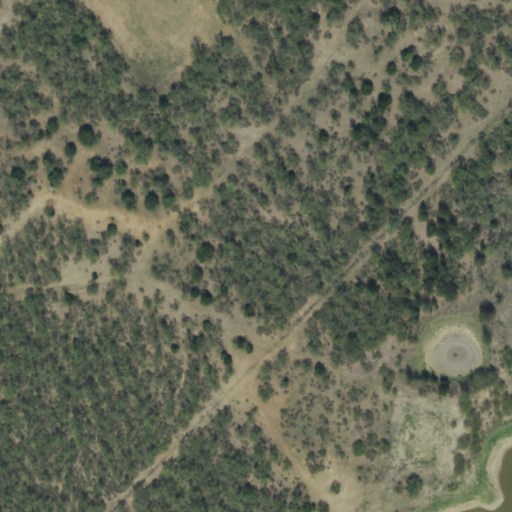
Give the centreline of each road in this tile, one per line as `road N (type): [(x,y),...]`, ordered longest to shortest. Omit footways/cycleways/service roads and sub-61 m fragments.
road 1 (track): [(0,296),(94,282),(132,288),(356,380),(428,436),(457,511)]
road 2 (track): [(358,0),(282,110),(142,252),(132,288)]
